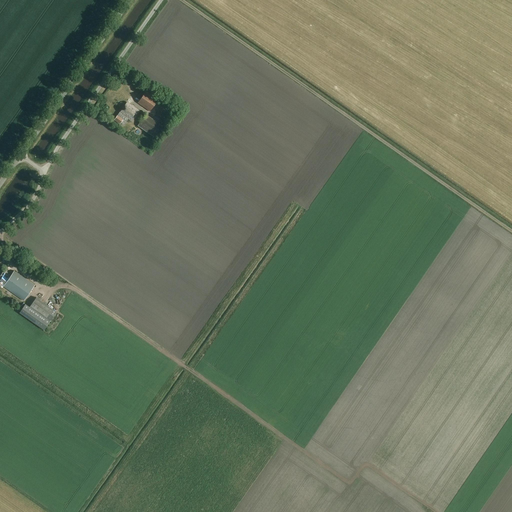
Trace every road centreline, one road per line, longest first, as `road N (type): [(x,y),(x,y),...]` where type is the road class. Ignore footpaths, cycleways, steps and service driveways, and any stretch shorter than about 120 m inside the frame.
road 1 (track): [(64,286),(346,480),(369,471),(420,505)]
road 2 (track): [(184,0),(511,231)]
road 3 (unclassified): [(44,171),(161,0)]
road 4 (tertiary): [(20,155),(129,0)]
